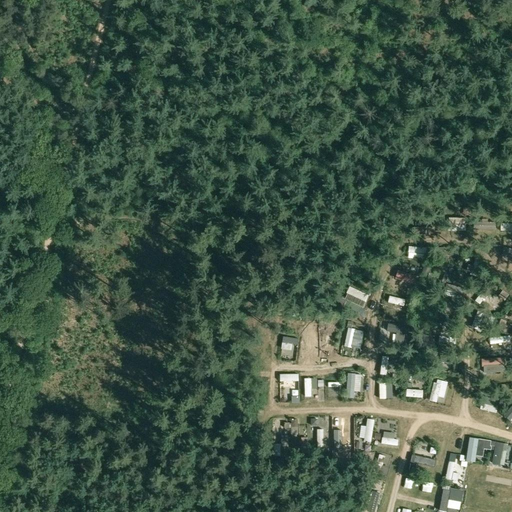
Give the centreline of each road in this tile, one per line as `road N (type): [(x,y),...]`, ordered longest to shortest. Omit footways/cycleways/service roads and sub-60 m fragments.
road 1 (track): [(4,403),(272,433),(302,412),(372,407)]
road 2 (track): [(4,403),(80,117)]
road 3 (unknown): [(283,426),(282,375),(289,368),(371,362)]
road 4 (track): [(80,117),(111,0)]
